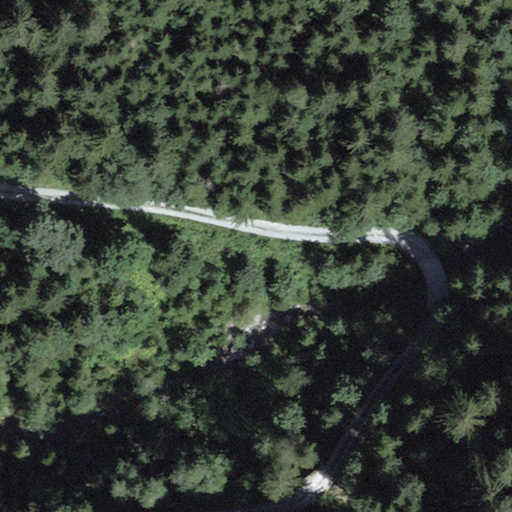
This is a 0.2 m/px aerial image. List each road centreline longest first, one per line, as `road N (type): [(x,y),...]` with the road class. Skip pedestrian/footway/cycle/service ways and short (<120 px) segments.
road 1 (track): [(0,190),(279,231),(369,235),(417,248),(429,260),(436,304),(339,452)]
road 2 (track): [(511,327),(447,382),(339,452)]
